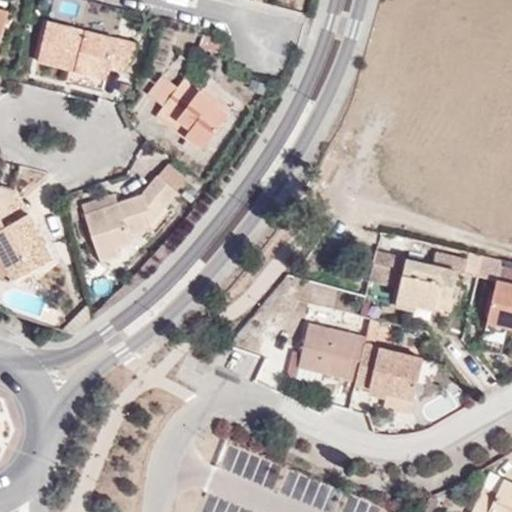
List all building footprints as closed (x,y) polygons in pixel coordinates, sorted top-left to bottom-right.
[(0,7),(0,43),(8,10),(0,7)] [(48,19),(37,61),(104,77),(108,68),(123,70),(133,57),(136,42),(48,19)] [(203,33),(199,47),(220,52),(224,38),(203,33)] [(163,105),(159,111),(174,123),(178,117),(191,127),(187,133),(202,145),(230,111),(185,77),(178,86),(164,75),(149,95),(163,105)] [(174,123),(187,133),(191,127),(178,117),(174,123)] [(169,162),(143,193),(117,201),(84,212),(100,260),(119,254),(117,246),(132,241),(131,235),(142,231),(149,222),(145,216),(162,195),(167,201),(187,178),(169,162)] [(0,227),(6,224),(15,190),(0,185),(0,227)] [(114,193),(81,202),(84,212),(117,201),(114,193)] [(149,222),(167,201),(162,195),(145,216),(149,222)] [(54,256),(29,211),(6,224),(0,227),(0,258),(12,279),(54,256)] [(368,284),(399,291),(398,298),(416,302),(434,306),(436,295),(451,299),(457,271),(465,272),(467,258),(436,251),(433,263),(406,257),(406,255),(377,249),(368,284)] [(0,276),(1,278),(9,281),(12,279),(0,258),(0,276)] [(511,273),(500,271),(498,279),(511,282),(511,273)] [(511,282),(498,279),(488,321),(511,326),(511,282)] [(451,310),(453,299),(451,299),(436,295),(434,306),(451,310)] [(395,307),(415,310),(416,302),(398,298),(395,307)] [(89,307),(66,328),(74,331),(92,315),(89,307)] [(511,331),(511,326),(488,321),(485,329),(505,333),(507,330),(511,331)] [(322,372),(356,380),(364,343),(365,338),(309,324),(302,352),(297,376),(320,383),(322,372)] [(260,330),(257,339),(266,343),(270,333),(260,330)] [(414,398),(422,356),(364,343),(356,380),(355,385),(371,389),(369,400),(411,409),(414,398)] [(287,375),(297,376),(302,352),(292,350),(287,375)] [(511,511),(511,482),(503,478),(497,491),(494,498),(481,491),(471,511),(511,511)] [(497,491),(483,485),(481,491),(494,498),(497,491)]
